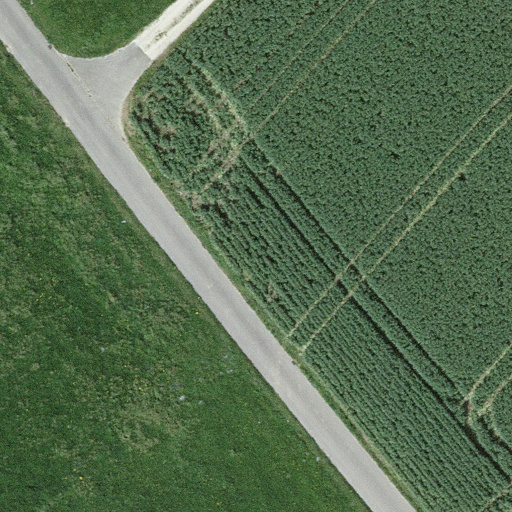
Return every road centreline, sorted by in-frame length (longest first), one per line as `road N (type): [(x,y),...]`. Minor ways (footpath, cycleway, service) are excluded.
road 1 (track): [(397,511),(0,4)]
road 2 (track): [(84,121),(213,0)]
